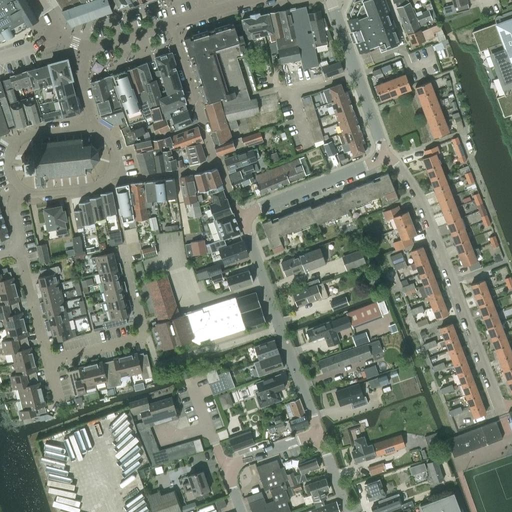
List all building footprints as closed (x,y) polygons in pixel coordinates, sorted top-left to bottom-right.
[(0,0),(0,41),(5,39),(5,40),(6,40),(15,35),(19,33),(26,29),(26,28),(29,26),(38,20),(38,19),(26,0),(0,0)] [(55,0),(63,11),(61,11),(65,17),(71,26),(88,20),(112,11),(108,0),(55,0)] [(354,19),(348,21),(352,32),(353,31),(357,42),(356,42),(359,52),(373,46),(373,47),(379,45),(380,48),(385,46),(399,41),(383,0),(361,0),(362,1),(357,3),(352,14),(354,19)] [(451,0),(453,5),(447,6),(443,7),(445,16),(469,9),(466,0),(451,0)] [(397,8),(396,8),(399,16),(403,25),(407,34),(407,35),(420,30),(416,20),(412,11),(409,3),(403,6),(397,8)] [(288,9),(278,12),(286,44),(288,43),(289,46),(290,48),(298,46),(300,59),(302,68),(319,64),(315,48),(308,13),(306,5),(288,9)] [(420,10),(415,12),(418,19),(419,23),(431,19),(429,15),(428,10),(421,13),(420,10)] [(495,23),(471,32),(479,52),(487,49),(493,67),(494,66),(498,76),(497,77),(504,95),(496,97),(504,117),(511,114),(511,10),(502,15),(501,16),(500,16),(499,16),(498,16),(497,16),(496,16),(495,17),(495,18),(494,18),(494,19),(494,20),(494,21),(494,22),(495,23)] [(327,41),(332,40),(325,22),(323,22),(320,11),(317,11),(316,11),(311,12),(310,13),(308,13),(315,48),(316,48),(315,47),(328,45),(327,41)] [(278,12),(270,13),(271,21),(281,64),(300,59),(298,46),(290,48),(289,46),(288,43),(286,44),(278,12)] [(246,40),(264,35),(269,34),(271,42),(275,41),(269,14),(260,16),(259,13),(250,15),(250,18),(242,20),(246,40)] [(204,104),(205,104),(219,101),(221,106),(250,100),(237,60),(248,57),(244,44),(245,43),(239,23),(238,23),(239,25),(234,26),(233,22),(193,35),(193,36),(184,38),(204,104)] [(420,30),(407,35),(411,46),(425,41),(434,37),(432,34),(441,30),(439,24),(430,28),(421,32),(420,30)] [(244,44),(248,57),(254,55),(250,42),(245,43),(244,44)] [(170,53),(155,57),(156,60),(156,63),(159,70),(160,70),(162,76),(177,72),(175,65),(176,65),(172,54),(170,53)] [(43,67),(26,71),(27,73),(31,84),(32,87),(34,91),(35,96),(38,104),(75,94),(75,91),(74,88),(72,80),(72,79),(67,59),(62,61),(49,64),(49,65),(43,67)] [(322,68),(325,78),(343,72),(340,62),(322,68)] [(147,63),(137,66),(138,70),(150,105),(160,102),(159,98),(168,95),(167,89),(160,92),(156,79),(153,80),(148,66),(147,63)] [(127,70),(127,71),(146,119),(151,117),(153,122),(155,121),(166,118),(165,114),(160,102),(150,105),(138,70),(136,67),(127,70)] [(2,79),(0,79),(0,80),(0,81),(0,82),(0,83),(1,82),(8,103),(18,99),(15,90),(28,86),(29,88),(32,87),(31,84),(27,73),(26,71),(10,76),(8,77),(9,79),(5,80),(4,81),(4,80),(2,81),(2,79)] [(125,71),(110,76),(118,99),(119,101),(121,108),(126,122),(127,125),(128,125),(146,119),(127,71),(125,71)] [(168,95),(159,98),(160,102),(165,114),(166,118),(172,116),(187,110),(184,103),(185,103),(186,103),(182,89),(177,72),(162,76),(167,89),(168,95)] [(405,75),(390,81),(396,95),(411,89),(405,75)] [(109,76),(90,82),(96,103),(95,103),(99,115),(100,114),(121,108),(119,101),(118,101),(115,96),(109,76)] [(390,81),(375,86),(381,101),(396,95),(390,81)] [(0,135),(2,135),(9,133),(7,127),(15,124),(13,118),(8,103),(1,82),(0,83),(0,82),(0,135)] [(429,82),(415,88),(419,98),(433,92),(429,82)] [(323,90),(328,103),(328,104),(348,97),(346,92),(343,93),(340,84),(323,90)] [(433,92),(419,98),(423,108),(437,102),(433,92)] [(75,94),(38,104),(42,119),(43,123),(63,117),(63,118),(80,114),(75,94)] [(35,96),(10,103),(15,120),(17,126),(42,119),(38,104),(35,96)] [(327,108),(332,106),(335,113),(352,107),(348,97),(328,104),(328,103),(325,104),(327,108)] [(210,122),(211,126),(213,130),(212,130),(211,135),(214,146),(232,140),(226,121),(228,121),(235,119),(253,115),(253,113),(259,112),(256,99),(250,100),(221,106),(219,101),(205,104),(206,107),(204,109),(208,120),(210,122)] [(437,102),(423,108),(426,117),(441,112),(437,102)] [(335,113),(338,123),(355,117),(352,107),(335,113)] [(121,108),(100,114),(101,117),(114,125),(126,122),(121,108)] [(315,109),(305,112),(307,119),(308,122),(318,119),(317,116),(315,109)] [(163,119),(167,130),(170,129),(171,131),(191,123),(191,121),(191,120),(190,117),(189,116),(187,111),(188,111),(188,110),(167,119),(166,118),(163,119)] [(441,112),(426,117),(430,127),(445,122),(441,112)] [(338,123),(342,133),(359,127),(355,117),(338,123)] [(155,131),(161,132),(167,130),(163,119),(152,124),(155,131)] [(238,127),(235,119),(228,121),(231,130),(238,127)] [(318,119),(308,122),(310,129),(311,132),(321,130),(320,126),(318,119)] [(445,122),(430,127),(434,137),(448,132),(445,122)] [(120,129),(122,133),(130,130),(128,125),(127,125),(123,127),(120,129)] [(133,144),(136,153),(153,149),(150,140),(140,142),(139,139),(137,139),(137,137),(145,134),(143,126),(133,130),(130,131),(130,130),(122,133),(124,139),(126,146),(133,144)] [(170,136),(164,138),(166,146),(169,146),(170,149),(180,145),(181,148),(200,143),(203,142),(197,127),(190,130),(171,137),(170,137),(170,136)] [(342,145),(345,143),(346,143),(362,137),(359,127),(342,133),(338,135),(342,145)] [(232,140),(214,146),(217,153),(219,154),(222,155),(223,153),(230,150),(248,144),(250,146),(260,142),(262,139),(260,132),(258,133),(241,138),(241,137),(232,140)] [(22,157),(21,157),(21,159),(23,159),(23,166),(22,167),(22,168),(24,168),(24,170),(26,170),(25,168),(31,167),(32,169),(33,169),(33,176),(35,176),(36,185),(39,188),(43,187),(46,184),(45,180),(46,180),(46,177),(52,177),(52,179),(54,179),(54,177),(60,176),(60,178),(62,178),(62,176),(68,175),(68,177),(70,177),(70,175),(76,174),(76,176),(78,176),(78,174),(84,173),(84,175),(86,175),(86,173),(91,173),(90,166),(92,166),(93,167),(94,167),(93,165),(98,160),(99,160),(100,159),(98,158),(97,151),(99,150),(98,149),(97,149),(97,150),(95,148),(91,145),(92,143),(90,143),(90,145),(88,145),(87,138),(82,139),(82,137),(80,137),(81,139),(74,140),(74,138),(72,138),(73,140),(66,141),(66,139),(64,139),(65,141),(58,141),(58,139),(57,140),(57,142),(50,142),(50,140),(49,140),(49,142),(42,143),(42,141),(41,141),(41,143),(33,144),(32,144),(33,155),(32,155),(32,154),(30,154),(30,156),(24,157),(24,155),(23,155),(23,157),(22,157)] [(364,143),(362,137),(346,143),(346,144),(349,143),(353,156),(364,152),(364,151),(366,150),(364,143)] [(153,149),(164,147),(162,139),(151,141),(153,149)] [(331,142),(324,145),(328,156),(336,153),(331,142)] [(185,147),(187,157),(190,165),(205,160),(200,143),(181,148),(185,147)] [(459,144),(454,146),(458,158),(464,155),(459,144)] [(427,157),(422,159),(427,170),(440,165),(435,154),(438,152),(436,147),(424,151),(427,157)] [(155,158),(157,172),(165,170),(164,163),(161,148),(156,149),(158,158),(155,158)] [(256,148),(232,157),(224,159),(229,174),(236,171),(235,168),(255,161),(259,158),(256,148)] [(155,172),(157,172),(155,158),(158,158),(156,149),(153,150),(153,149),(136,153),(142,174),(155,172)] [(162,152),(164,162),(166,170),(177,168),(175,159),(173,159),(172,156),(170,150),(162,152)] [(267,156),(270,163),(280,159),(277,152),(267,156)] [(304,176),(297,160),(253,177),(260,194),(304,176)] [(440,165),(427,170),(431,180),(444,175),(440,165)] [(240,171),(242,177),(246,175),(245,174),(251,172),(253,171),(251,166),(243,169),(240,171)] [(216,168),(204,171),(210,189),(209,190),(210,193),(211,194),(222,189),(224,189),(216,168)] [(204,171),(194,174),(199,192),(209,189),(209,190),(210,189),(204,171)] [(233,190),(249,183),(254,181),(251,172),(245,174),(246,175),(242,177),(240,171),(228,176),(230,181),(233,190)] [(388,204),(393,203),(398,200),(388,173),(379,176),(380,179),(373,182),(373,181),(340,193),(341,196),(311,208),(310,206),(278,218),(278,220),(272,223),(270,220),(262,223),(274,253),(284,249),(283,247),(289,244),(285,234),(316,222),(317,224),(349,212),(347,208),(384,193),(388,204)] [(179,179),(184,204),(197,201),(195,191),(196,191),(192,175),(181,177),(179,179)] [(444,175),(431,180),(435,191),(448,186),(444,175)] [(174,178),(164,179),(166,196),(167,199),(177,198),(175,186),(174,180),(174,178)] [(164,179),(154,181),(156,196),(157,200),(167,199),(166,196),(164,179)] [(144,182),(143,182),(146,207),(152,207),(151,201),(157,200),(156,196),(154,181),(144,182)] [(143,182),(129,183),(135,221),(140,220),(148,219),(146,208),(146,207),(143,182)] [(115,186),(122,221),(128,220),(129,228),(135,227),(134,219),(128,184),(115,186)] [(448,186),(435,191),(439,202),(452,197),(448,186)] [(213,203),(209,205),(214,219),(214,220),(232,213),(231,210),(230,205),(229,205),(229,203),(229,202),(227,198),(226,199),(222,189),(211,194),(210,193),(210,194),(213,203)] [(112,191),(100,194),(101,196),(105,216),(116,213),(112,191)] [(101,196),(89,198),(90,201),(94,220),(106,218),(105,216),(101,196)] [(452,197),(439,202),(443,212),(456,208),(452,197)] [(80,210),(74,211),(77,229),(78,232),(84,231),(83,227),(84,227),(83,225),(95,223),(94,220),(90,201),(79,203),(80,210)] [(57,234),(63,233),(66,232),(64,220),(66,220),(64,211),(61,212),(60,207),(52,208),(51,207),(46,208),(45,210),(44,210),(47,223),(46,223),(47,229),(56,227),(57,234)] [(393,218),(397,229),(412,223),(408,211),(401,214),(398,207),(383,212),(386,220),(393,218)] [(456,208),(443,212),(447,223),(460,218),(456,208)] [(209,244),(205,245),(206,253),(207,255),(212,253),(219,250),(224,248),(227,247),(224,239),(240,233),(232,213),(214,220),(214,219),(213,220),(220,240),(209,244)] [(460,218),(447,223),(451,234),(464,229),(460,218)] [(397,229),(401,239),(392,243),(395,250),(412,243),(410,237),(416,234),(412,223),(397,229)] [(0,230),(0,240),(9,237),(6,228),(0,230)] [(124,230),(126,243),(138,241),(136,228),(124,230)] [(464,229),(451,234),(455,245),(468,240),(464,229)] [(151,230),(144,231),(146,241),(153,239),(151,230)] [(108,234),(110,240),(114,239),(115,245),(122,244),(120,232),(108,234)] [(80,236),(72,238),(75,253),(82,251),(80,236)] [(204,240),(190,242),(190,243),(193,256),(206,253),(205,245),(205,244),(204,240)] [(468,240),(455,245),(459,255),(472,250),(468,240)] [(224,248),(219,250),(224,264),(248,256),(243,241),(227,247),(224,248)] [(42,264),(50,261),(46,243),(37,246),(42,264)] [(416,249),(411,251),(415,263),(426,258),(422,247),(416,249)] [(286,276),(293,273),(304,269),(304,271),(325,264),(320,248),(281,263),(286,276)] [(472,250),(459,255),(464,266),(476,262),(474,256),(480,254),(478,248),(472,250)] [(361,249),(341,257),(346,271),(366,263),(361,249)] [(109,253),(91,258),(92,265),(96,264),(99,273),(121,268),(119,263),(116,264),(115,259),(113,252),(109,253)] [(393,262),(401,259),(403,258),(401,252),(391,256),(393,262)] [(499,254),(493,257),(495,263),(502,260),(499,254)] [(415,263),(410,265),(412,270),(417,268),(419,274),(431,269),(426,258),(415,263)] [(399,263),(393,265),(396,270),(401,268),(407,266),(405,261),(399,263)] [(209,276),(222,272),(219,264),(206,268),(209,276)] [(36,284),(38,289),(59,284),(56,274),(60,273),(59,266),(40,271),(41,277),(39,278),(40,283),(36,284)] [(121,268),(99,273),(101,283),(119,278),(118,274),(122,273),(121,268)] [(401,268),(396,270),(399,281),(405,279),(401,268)] [(431,269),(419,274),(423,285),(435,281),(431,269)] [(226,278),(230,289),(230,290),(251,284),(252,283),(253,283),(250,272),(249,272),(249,270),(226,278)] [(375,271),(363,275),(367,285),(369,285),(377,282),(379,281),(379,280),(375,271)] [(0,293),(16,289),(13,278),(10,279),(8,272),(0,274),(0,293)] [(166,277),(146,283),(159,323),(156,323),(155,322),(151,323),(160,349),(163,348),(163,350),(174,346),(174,345),(180,343),(180,344),(191,341),(190,339),(193,338),(193,339),(199,342),(209,339),(209,338),(244,326),(245,327),(265,321),(261,307),(260,307),(260,306),(256,292),(236,299),(237,302),(203,312),(202,309),(191,312),(191,311),(187,312),(187,313),(188,312),(188,313),(186,314),(185,313),(186,313),(185,312),(182,314),(182,315),(179,316),(166,277)] [(119,278),(101,283),(104,292),(125,287),(124,282),(121,283),(119,278)] [(405,279),(399,281),(402,288),(407,285),(405,279)] [(471,285),(475,296),(488,291),(484,280),(471,285)] [(424,286),(419,288),(420,292),(423,298),(428,296),(439,292),(435,281),(423,285),(424,286)] [(328,297),(323,283),(293,294),(297,306),(318,298),(319,301),(328,297)] [(42,293),(43,297),(61,293),(59,284),(38,289),(39,294),(42,293)] [(125,287),(104,292),(106,301),(124,297),(123,292),(127,292),(125,287)] [(0,311),(17,308),(16,302),(19,301),(16,289),(0,293),(0,311)] [(475,296),(479,307),(492,302),(488,291),(475,296)] [(428,297),(425,298),(426,301),(429,300),(432,308),(444,303),(439,292),(428,296),(428,297)] [(41,303),(42,307),(63,302),(61,293),(43,297),(45,302),(41,303)] [(106,301),(101,303),(103,312),(108,311),(130,305),(129,300),(125,301),(124,297),(106,301)] [(348,305),(346,297),(331,303),(333,310),(348,305)] [(324,336),(326,341),(328,347),(340,342),(336,332),(388,312),(383,301),(377,303),(377,302),(346,313),(347,316),(329,323),(328,322),(307,330),(308,333),(307,333),(309,338),(310,338),(311,341),(324,336)] [(47,312),(48,316),(66,311),(63,302),(42,307),(43,313),(47,312)] [(479,307),(483,318),(496,313),(492,302),(479,307)] [(444,303),(432,308),(436,319),(442,317),(448,314),(444,303)] [(107,321),(103,322),(104,329),(109,328),(127,324),(125,318),(129,317),(128,311),(131,310),(130,305),(108,311),(111,320),(107,321)] [(0,318),(3,318),(5,329),(25,324),(22,313),(19,314),(17,308),(0,311),(0,318)] [(46,322),(47,326),(68,321),(66,311),(48,316),(49,321),(46,322)] [(483,318),(487,328),(500,323),(496,313),(483,318)] [(56,335),(58,341),(76,336),(74,330),(70,331),(68,321),(47,326),(48,331),(52,330),(53,336),(56,335)] [(487,328),(491,339),(504,334),(500,323),(487,328)] [(1,342),(3,348),(26,342),(24,337),(28,336),(25,324),(5,329),(8,340),(1,342)] [(440,328),(444,339),(456,335),(451,324),(440,328)] [(491,339),(495,350),(508,345),(504,334),(491,339)] [(444,339),(449,351),(460,346),(456,335),(444,339)] [(274,340),(254,347),(259,361),(279,354),(274,340)] [(377,340),(326,359),(319,361),(323,373),(381,351),(377,340)] [(12,353),(14,364),(34,359),(31,348),(28,349),(26,342),(3,348),(5,355),(12,353)] [(495,350),(499,360),(511,355),(511,354),(508,345),(495,350)] [(449,351),(453,362),(464,357),(460,346),(449,351)] [(142,380),(152,377),(146,354),(137,356),(136,353),(125,356),(130,375),(140,373),(142,380)] [(259,361),(253,363),(258,377),(284,368),(279,354),(259,361)] [(511,355),(499,360),(503,371),(511,367),(511,355)] [(108,364),(114,387),(121,385),(119,378),(130,375),(125,356),(114,359),(114,362),(108,364)] [(453,362),(457,373),(468,368),(464,357),(453,362)] [(10,376),(12,383),(35,377),(33,371),(37,370),(34,359),(14,364),(17,375),(10,376)] [(90,365),(95,384),(106,381),(107,388),(114,387),(108,364),(102,365),(101,362),(90,365)] [(84,387),(95,384),(90,365),(79,368),(80,371),(68,374),(74,397),(86,394),(84,387)] [(375,365),(363,369),(364,371),(365,376),(377,371),(375,365)] [(511,367),(503,371),(507,382),(511,380),(511,367)] [(457,373),(461,384),(473,380),(468,368),(457,373)] [(216,369),(204,373),(206,379),(218,375),(216,369)] [(218,375),(206,379),(209,385),(220,381),(218,375)] [(255,391),(254,392),(260,408),(281,400),(277,390),(285,388),(280,375),(256,383),(259,390),(255,391)] [(386,375),(377,378),(380,385),(388,383),(386,375)] [(17,389),(20,400),(43,394),(40,383),(36,383),(35,377),(12,383),(14,390),(17,389)] [(461,384),(465,395),(477,391),(473,380),(461,384)] [(220,381),(209,385),(211,390),(212,395),(230,389),(227,383),(222,386),(220,381)] [(358,384),(336,392),(340,405),(354,401),(356,407),(368,404),(365,396),(363,397),(358,384)] [(465,395),(470,406),(481,402),(477,391),(465,395)] [(45,405),(43,394),(20,400),(23,411),(19,412),(21,418),(44,413),(42,406),(45,405)] [(219,399),(223,409),(233,406),(229,396),(219,399)] [(135,425),(138,432),(150,427),(151,426),(150,423),(177,414),(172,397),(149,404),(147,398),(128,403),(132,415),(140,413),(142,422),(135,425)] [(299,399),(290,402),(284,404),(289,418),(304,413),(299,399)] [(485,413),(481,402),(470,406),(474,418),(485,413)] [(308,424),(305,414),(289,420),(292,430),(296,428),(297,431),(302,429),(301,427),(308,424)] [(280,416),(273,418),(276,425),(282,422),(280,416)] [(447,440),(454,458),(502,439),(495,421),(447,440)] [(276,425),(275,425),(276,426),(277,430),(285,428),(283,422),(283,423),(282,422),(276,425)] [(138,432),(140,438),(152,433),(150,427),(138,432)] [(228,439),(231,446),(233,451),(254,444),(250,431),(228,439)] [(140,438),(142,443),(154,438),(152,433),(140,438)] [(436,433),(425,436),(428,447),(440,443),(436,433)] [(356,462),(361,461),(404,447),(400,435),(367,446),(364,439),(361,437),(356,439),(354,442),(357,449),(352,451),(356,462)] [(142,443),(144,449),(157,444),(154,438),(142,443)] [(194,440),(198,453),(204,451),(200,438),(194,440)] [(188,442),(192,454),(198,453),(194,440),(188,442)] [(182,444),(186,456),(192,454),(188,442),(182,444)] [(151,466),(163,463),(159,451),(157,444),(144,449),(151,466)] [(176,445),(180,458),(186,456),(182,444),(176,445)] [(170,447),(174,460),(180,458),(176,445),(170,447)] [(165,449),(168,461),(174,460),(170,447),(165,449)] [(159,451),(163,463),(168,461),(165,449),(159,451)] [(292,472),(286,475),(288,480),(287,480),(290,486),(292,485),(300,483),(307,480),(304,473),(319,467),(319,465),(318,462),(316,461),(315,458),(296,466),(299,474),(294,476),(292,472)] [(277,460),(256,467),(265,491),(269,489),(272,495),(283,491),(283,490),(287,489),(284,481),(287,480),(288,480),(286,475),(284,467),(280,468),(277,460)] [(434,483),(444,480),(437,460),(427,463),(434,483)] [(185,492),(188,491),(192,489),(194,495),(196,495),(198,500),(209,496),(207,491),(209,490),(203,471),(187,476),(189,482),(182,484),(185,492)] [(311,496),(324,491),(329,489),(325,478),(309,484),(304,486),(306,491),(308,497),(311,496)] [(385,496),(383,490),(379,479),(370,482),(364,484),(367,493),(366,493),(367,494),(365,496),(367,499),(369,500),(369,501),(385,496)] [(300,483),(292,485),(294,492),(302,489),(300,483)] [(159,491),(147,495),(148,500),(152,511),(181,511),(174,491),(174,490),(161,495),(159,491)] [(264,498),(249,503),(249,504),(251,511),(290,511),(287,501),(290,500),(286,490),(283,491),(272,495),(274,500),(266,503),(264,498)] [(326,498),(324,491),(311,496),(314,502),(326,498)] [(262,492),(246,497),(248,503),(249,503),(264,498),(262,492)] [(420,505),(422,511),(460,511),(453,492),(420,505)] [(384,511),(401,506),(396,494),(378,501),(379,504),(371,507),(373,511),(384,511)] [(218,509),(226,506),(224,499),(215,502),(218,509)] [(305,511),(320,511),(322,511),(339,511),(336,502),(325,506),(323,500),(314,503),(316,509),(305,511)]
